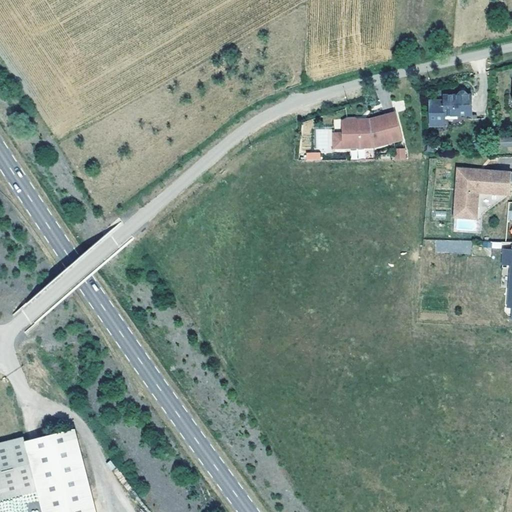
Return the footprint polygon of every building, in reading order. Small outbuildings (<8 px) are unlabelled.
[(430,98),(430,123),(445,123),(445,113),(473,113),(472,93),(469,93),(466,89),(462,89),(459,93),(444,93),(444,98),(430,98)] [(342,131),(342,146),(376,147),(404,138),(395,112),(370,120),(364,119),(363,121),(360,121),(355,118),(347,118),(343,120),(342,131)] [(342,131),(333,130),(333,146),(342,146),(342,131)] [(502,146),(511,145),(511,138),(501,139),(502,146)] [(395,148),(395,160),(406,160),(406,148),(395,148)] [(350,159),(374,158),(374,149),(350,150),(350,159)] [(306,160),(320,160),(320,152),(306,152),(306,160)] [(480,171),(457,170),(455,208),(478,209),(478,194),(509,195),(510,172),(485,171),(485,174),(479,173),(480,171)] [(478,209),(455,208),(455,219),(477,220),(478,209)] [(471,253),(471,240),(435,240),(435,253),(471,253)] [(500,267),(508,267),(509,252),(501,252),(500,267)] [(95,511),(74,429),(25,442),(37,490),(42,511),(95,511)] [(0,499),(37,490),(25,442),(23,437),(0,442),(0,499)]
